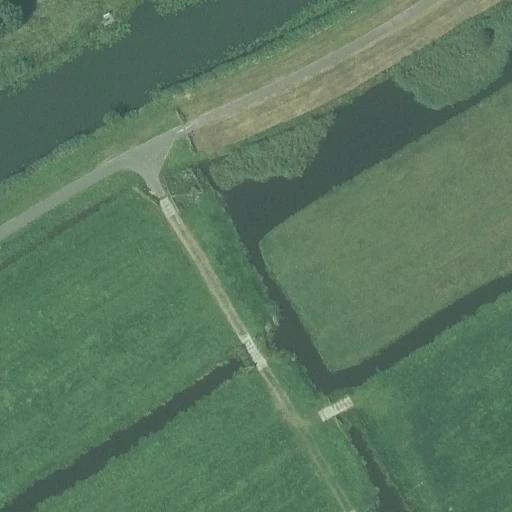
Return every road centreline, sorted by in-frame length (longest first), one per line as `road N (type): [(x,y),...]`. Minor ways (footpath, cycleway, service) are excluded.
road 1 (track): [(273,387),(136,153)]
road 2 (unclassified): [(0,236),(181,129)]
